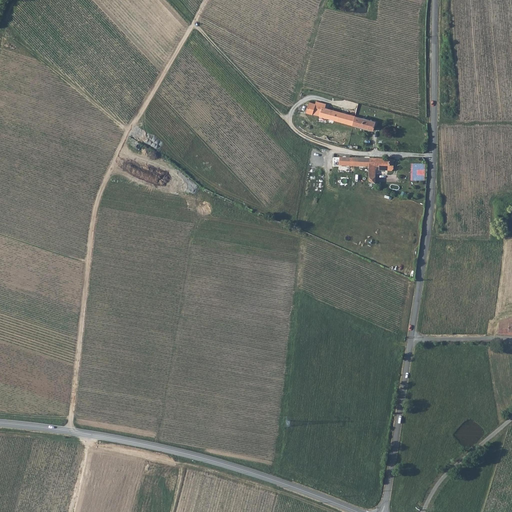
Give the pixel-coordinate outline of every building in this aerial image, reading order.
[(308,102),(306,113),(312,115),(312,114),(373,131),(376,122),(332,110),(333,105),(323,102),(323,104),(316,102),(315,104),(308,102)] [(333,166),(369,167),(370,159),(334,157),(333,166)] [(369,167),(369,182),(375,184),(376,167),(379,167),(378,171),(391,171),(393,170),(394,160),(390,160),(390,159),(370,159),(369,167)] [(340,183),(349,183),(350,175),(341,175),(340,183)] [(498,335),(511,335),(511,317),(500,320),(498,335)]
